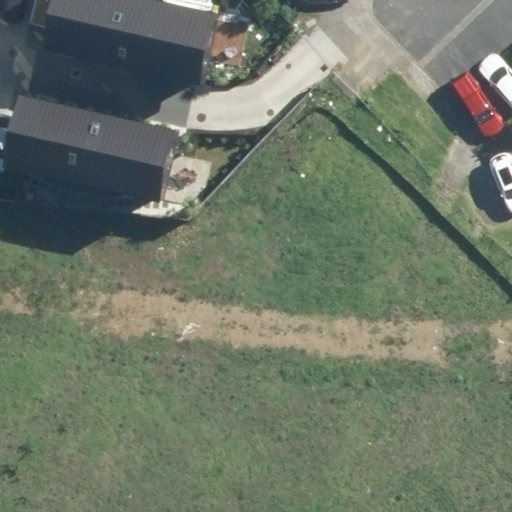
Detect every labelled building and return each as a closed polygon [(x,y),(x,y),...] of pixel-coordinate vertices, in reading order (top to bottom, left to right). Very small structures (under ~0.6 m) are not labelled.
[(210,73),(225,8),(188,0),(61,0),(53,37),(210,73)] [(173,182),(188,117),(31,82),(16,146),(173,182)] [(327,210),(293,195),(221,352),(310,392),(382,235),(355,223),(369,194),(340,181),(327,210)] [(247,381),(173,346),(149,395),(223,431),(247,381)] [(0,359),(0,455),(9,360),(0,359)] [(101,391),(72,360),(13,414),(42,445),(101,391)] [(239,511),(229,511),(149,471),(157,455),(119,437),(111,453),(79,436),(41,511),(285,511),(248,494),(239,511)] [(379,511),(404,466),(365,445),(329,511),(379,511)] [(511,511),(511,508),(393,498),(391,511),(511,511)]
